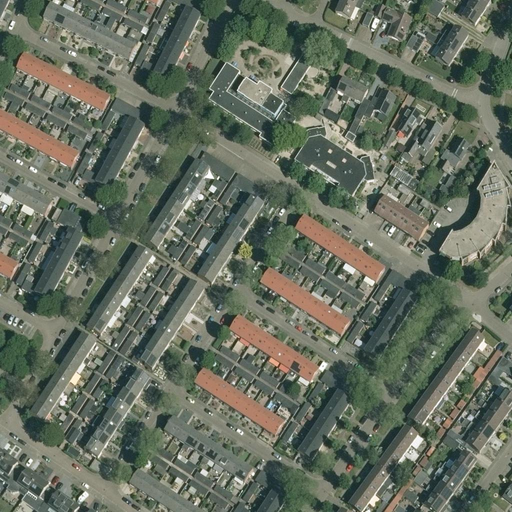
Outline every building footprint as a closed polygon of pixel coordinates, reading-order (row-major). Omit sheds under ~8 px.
[(0,0),(0,6),(7,9),(11,0),(0,0)] [(83,0),(81,4),(90,9),(93,4),(85,0),(83,0)] [(188,0),(181,0),(178,7),(184,9),(188,0)] [(187,11),(189,12),(194,1),(191,0),(188,0),(184,9),(187,11)] [(341,0),(341,3),(355,9),(361,12),(366,1),(364,0),(341,0)] [(476,0),(473,0),(468,9),(481,17),(488,7),(476,0)] [(107,6),(116,11),(118,5),(110,1),(107,6)] [(194,1),(189,12),(194,15),(200,4),(194,1)] [(441,14),(444,8),(433,1),(430,7),(441,14)] [(167,15),(172,6),(166,3),(162,12),(167,15)] [(350,21),(355,9),(341,3),(335,15),(350,21)] [(102,8),(93,4),(90,9),(99,13),(102,8)] [(127,10),(118,5),(116,11),(125,15),(127,10)] [(44,20),(54,26),(62,11),(51,6),(44,20)] [(375,18),(381,21),(385,9),(379,7),(375,18)] [(430,7),(427,12),(437,19),(441,14),(430,7)] [(468,9),(461,19),(475,28),(481,17),(468,9)] [(114,14),(105,10),(102,15),(111,19),(114,14)] [(72,17),(62,11),(54,26),(65,31),(72,17)] [(140,16),(131,11),(128,17),(137,21),(140,16)] [(201,18),(194,15),(189,12),(187,11),(181,22),(196,29),(201,18)] [(402,44),(411,21),(387,11),(383,21),(393,26),(388,38),(402,44)] [(162,12),(157,21),(163,24),(167,15),(162,12)] [(111,19),(120,24),(123,19),(114,14),(111,19)] [(373,17),(367,15),(362,26),(368,29),(373,17)] [(137,21),(146,26),(149,20),(140,16),(137,21)] [(65,31),(76,37),(83,22),(72,17),(65,31)] [(135,25),(126,20),(124,26),(133,30),(135,25)] [(94,27),(83,22),(76,37),(87,42),(94,27)] [(190,40),(196,29),(181,22),(176,33),(190,40)] [(148,31),(135,25),(133,30),(145,37),(148,31)] [(156,25),(151,34),(156,36),(161,27),(156,25)] [(87,42),(97,47),(105,33),(94,27),(87,42)] [(462,48),(468,38),(455,30),(452,33),(450,32),(449,34),(446,32),(443,37),(448,40),(462,48)] [(108,53),(115,38),(105,33),(97,47),(108,53)] [(176,33),(171,43),(185,51),(190,40),(176,33)] [(152,45),(156,36),(151,34),(147,43),(152,45)] [(418,40),(411,51),(417,54),(425,40),(417,36),(415,39),(418,40)] [(418,40),(415,39),(412,37),(406,48),(411,51),(418,40)] [(442,50),(455,59),(462,48),(448,40),(443,37),(437,46),(442,50)] [(108,53),(119,58),(126,44),(115,38),(108,53)] [(180,61),(185,51),(171,43),(165,54),(180,61)] [(119,58),(129,64),(137,49),(126,44),(119,58)] [(140,56),(147,58),(146,58),(150,49),(145,46),(140,56)] [(442,50),(435,61),(448,69),(455,59),(442,50)] [(174,72),(180,61),(165,54),(160,65),(174,72)] [(169,83),(174,72),(160,65),(158,70),(145,63),(148,59),(147,58),(140,56),(135,66),(142,70),(141,72),(154,78),(155,76),(169,83)] [(314,63),(303,56),(281,90),(291,97),(314,63)] [(35,63),(25,57),(17,72),(28,77),(35,63)] [(46,68),(35,63),(28,77),(39,83),(46,68)] [(286,108),(274,100),(271,98),(272,96),(259,87),(258,89),(247,81),(245,84),(236,79),(239,74),(226,66),(209,92),(213,95),(209,103),(261,137),(259,140),(272,148),(283,133),(287,136),(296,122),(283,113),(286,108)] [(46,68),(39,83),(49,88),(57,73),(46,68)] [(68,79),(57,73),(49,88),(60,94),(68,79)] [(78,84),(68,79),(60,94),(71,99),(78,84)] [(344,97),(341,103),(346,106),(349,100),(356,87),(343,81),(337,94),(344,97)] [(78,84),(71,99),(82,104),(89,90),(78,84)] [(22,91),(13,87),(10,92),(19,97),(22,91)] [(349,100),(361,106),(368,93),(356,87),(349,100)] [(100,95),(89,90),(82,104),(92,110),(100,95)] [(19,97),(28,101),(31,96),(22,91),(19,97)] [(16,99),(7,94),(4,100),(13,104),(16,99)] [(110,100),(100,95),(92,110),(103,115),(110,100)] [(395,101),(382,95),(377,106),(371,104),(364,119),(370,121),(374,113),(386,118),(395,101)] [(43,102),(34,98),(31,103),(40,108),(43,102)] [(13,104),(22,109),(24,104),(16,99),(13,104)] [(112,111),(117,114),(123,103),(117,101),(112,111)] [(324,118),(331,104),(325,101),(319,115),(324,118)] [(52,107),(43,102),(40,108),(49,112),(52,107)] [(128,106),(123,103),(117,114),(122,117),(128,106)] [(25,111),(34,116),(37,110),(28,106),(25,111)] [(133,109),(128,106),(122,117),(127,120),(133,109)] [(64,113),(55,109),(52,114),(61,119),(64,113)] [(127,120),(131,122),(133,123),(138,112),(133,109),(127,120)] [(45,115),(37,110),(34,116),(43,120),(45,115)] [(402,127),(398,134),(407,139),(412,132),(411,132),(416,125),(419,127),(423,122),(419,119),(420,118),(409,111),(400,125),(402,127)] [(138,112),(133,123),(138,125),(144,115),(138,112)] [(73,118),(64,113),(61,119),(70,123),(73,118)] [(111,125),(116,116),(110,113),(106,122),(111,125)] [(0,132),(8,137),(16,123),(5,117),(0,127),(0,132)] [(57,122),(49,117),(46,122),(55,127),(57,122)] [(76,120),(73,125),(82,130),(85,124),(76,120)] [(355,121),(349,134),(355,136),(361,123),(355,121)] [(63,132),(66,126),(57,122),(55,127),(63,132)] [(106,122),(101,131),(106,134),(111,125),(106,122)] [(139,140),(145,129),(138,125),(133,123),(131,122),(125,132),(139,140)] [(8,137),(19,143),(27,129),(16,123),(8,137)] [(94,129),(85,124),(82,130),(91,134),(94,129)] [(418,133),(411,144),(419,148),(427,154),(433,145),(441,131),(437,128),(438,126),(433,124),(432,125),(430,124),(423,136),(418,133)] [(67,134),(76,138),(78,133),(70,128),(67,134)] [(37,134),(27,129),(19,143),(29,149),(37,134)] [(326,138),(325,130),(318,131),(318,130),(307,133),(301,135),(303,143),(306,145),(294,163),(309,172),(311,169),(339,187),(337,190),(351,200),(363,182),(366,184),(374,182),(373,176),(374,176),(372,165),(371,165),(369,158),(362,160),(359,164),(324,141),(326,138)] [(133,150),(139,140),(125,132),(119,142),(133,150)] [(390,132),(382,146),(388,149),(396,135),(390,132)] [(87,138),(78,133),(76,138),(84,143),(87,138)] [(29,149),(40,154),(48,140),(37,134),(29,149)] [(99,146),(104,137),(99,134),(94,143),(99,146)] [(50,160),(58,146),(48,140),(40,154),(50,160)] [(443,157),(455,165),(458,160),(461,162),(465,156),(464,155),(468,148),(458,141),(450,155),(446,153),(443,157)] [(128,161),(132,152),(133,150),(119,142),(113,153),(128,161)] [(95,154),(96,152),(99,146),(94,143),(89,151),(95,154)] [(411,144),(411,143),(404,154),(412,159),(419,148),(411,144)] [(50,160),(61,166),(69,151),(58,146),(50,160)] [(71,172),(79,157),(69,151),(61,166),(71,172)] [(122,171),(128,161),(113,153),(108,164),(122,171)] [(205,154),(199,164),(204,168),(210,158),(205,154)] [(82,164),(89,167),(88,166),(93,158),(87,155),(82,164)] [(210,158),(204,168),(209,171),(215,161),(210,158)] [(215,161),(209,171),(210,172),(214,174),(220,164),(215,161)] [(439,170),(445,174),(449,166),(444,162),(439,170)] [(196,163),(190,173),(203,182),(210,172),(209,171),(204,168),(199,164),(196,163)] [(95,187),(97,185),(96,185),(99,179),(87,172),(90,167),(89,167),(82,164),(77,174),(83,178),(82,180),(95,187)] [(108,164),(102,174),(116,182),(122,171),(108,164)] [(214,174),(219,178),(225,167),(220,164),(214,174)] [(219,178),(224,181),(230,171),(225,167),(219,178)] [(395,169),(390,177),(414,193),(419,185),(395,169)] [(235,174),(230,171),(224,181),(229,184),(235,174)] [(491,172),(479,191),(483,193),(485,204),(484,215),(480,226),(472,234),(463,240),(452,243),(449,241),(444,249),(445,249),(450,252),(450,263),(461,264),(461,263),(461,261),(467,259),(468,263),(467,263),(468,264),(478,257),(477,255),(482,251),(484,254),(484,255),(492,246),(490,244),(494,239),(497,241),(497,242),(502,230),(500,229),(502,223),(505,225),(506,225),(507,213),(504,212),(505,206),(508,206),(508,207),(509,206),(506,194),(503,195),(502,189),(506,188),(503,183),(502,183),(497,185),(491,174),(491,172)] [(190,173),(183,183),(197,192),(203,182),(190,173)] [(110,192),(116,182),(102,174),(99,179),(96,185),(97,185),(110,192)] [(11,182),(0,176),(0,194),(3,197),(11,182)] [(244,179),(239,176),(232,186),(237,189),(244,179)] [(450,192),(456,181),(451,178),(444,188),(450,192)] [(237,189),(242,193),(249,182),(244,179),(237,189)] [(3,197),(13,202),(21,188),(11,182),(3,197)] [(247,196),(254,186),(249,182),(242,193),(245,195),(247,196)] [(177,193),(190,202),(197,192),(183,183),(177,193)] [(222,194),(227,186),(222,183),(217,191),(222,194)] [(251,198),(252,199),(259,189),(254,186),(247,196),(250,198),(251,198)] [(397,191),(402,195),(405,190),(400,186),(397,191)] [(32,194),(21,188),(13,202),(24,208),(32,194)] [(230,199),(235,191),(230,188),(225,196),(230,199)] [(257,202),(264,192),(259,189),(252,199),(257,202)] [(374,214),(385,221),(395,207),(385,200),(389,194),(383,190),(374,203),(379,206),(374,214)] [(411,193),(405,190),(402,195),(408,198),(411,193)] [(217,191),(211,199),(217,203),(222,194),(217,191)] [(262,206),(269,196),(264,192),(257,202),(262,206)] [(177,193),(170,203),(184,212),(190,202),(177,193)] [(42,199),(32,194),(24,208),(34,214),(42,199)] [(257,217),(264,207),(262,206),(257,202),(252,199),(251,198),(250,198),(247,196),(245,195),(239,205),(244,208),(257,217)] [(225,196),(220,205),(225,208),(230,199),(225,196)] [(34,214),(45,219),(53,205),(42,199),(34,214)] [(419,206),(424,209),(428,204),(423,201),(419,206)] [(170,203),(164,213),(177,222),(184,212),(170,203)] [(209,203),(204,211),(209,214),(214,206),(209,203)] [(433,207),(428,204),(424,209),(429,212),(433,207)] [(406,214),(395,207),(385,221),(396,229),(406,214)] [(217,219),(222,211),(217,208),(212,216),(217,219)] [(257,217),(244,208),(237,218),(251,227),(257,217)] [(52,222),(57,225),(63,214),(57,211),(52,222)] [(204,211),(198,219),(204,223),(209,214),(204,211)] [(65,212),(63,214),(57,225),(80,237),(87,224),(65,212)] [(171,232),(177,222),(164,213),(157,223),(171,232)] [(396,229),(407,236),(417,221),(406,214),(396,229)] [(212,216),(206,224),(211,228),(217,219),(212,216)] [(231,228),(244,237),(251,227),(237,218),(231,228)] [(314,226),(304,219),(295,233),(305,240),(314,226)] [(11,226),(3,221),(0,225),(0,226),(9,231),(11,226)] [(428,228),(417,221),(407,236),(419,243),(428,228)] [(196,234),(201,226),(196,222),(191,231),(196,234)] [(157,223),(151,233),(164,242),(171,232),(157,223)] [(49,224),(44,232),(50,235),(55,226),(49,224)] [(324,232),(314,226),(305,240),(315,246),(324,232)] [(23,232),(15,228),(12,233),(21,238),(23,232)] [(204,239),(209,231),(204,228),(199,236),(204,239)] [(238,247),(244,237),(231,228),(224,238),(238,247)] [(191,231),(185,239),(191,242),(196,234),(191,231)] [(21,238),(29,242),(32,237),(23,232),(21,238)] [(44,232),(40,241),(45,244),(50,235),(44,232)] [(78,250),(84,239),(69,232),(64,242),(78,250)] [(315,246),(325,253),(334,239),(324,232),(315,246)] [(151,233),(144,243),(158,252),(164,242),(151,233)] [(19,241),(10,236),(7,241),(16,246),(19,241)] [(199,236),(194,244),(199,248),(204,239),(199,236)] [(231,257),(238,247),(224,238),(218,248),(231,257)] [(335,259),(344,245),(334,239),(325,253),(323,256),(328,260),(331,256),(335,259)] [(16,246),(25,251),(28,246),(19,241),(16,246)] [(72,260),(78,250),(64,242),(58,253),(72,260)] [(183,254),(188,246),(183,242),(178,251),(183,254)] [(38,256),(43,247),(38,244),(33,253),(38,256)] [(354,252),(344,245),(335,259),(345,266),(354,252)] [(191,259),(196,251),(191,247),(186,255),(191,259)] [(297,253),(289,247),(285,252),(294,258),(297,253)] [(225,267),(231,257),(218,248),(211,258),(225,267)] [(140,249),(133,260),(147,268),(153,258),(140,249)] [(178,251),(172,259),(177,262),(183,254),(178,251)] [(353,276),(355,272),(364,258),(354,252),(345,266),(343,270),(353,276)] [(33,253),(28,262),(34,265),(38,256),(33,253)] [(58,253),(52,263),(67,271),(72,260),(58,253)] [(294,258),(302,263),(305,258),(297,253),(294,258)] [(186,255),(180,264),(185,267),(191,259),(186,255)] [(292,261),(283,256),(280,260),(288,266),(292,261)] [(205,268),(218,277),(225,267),(211,258),(205,268)] [(374,265),(364,258),(355,272),(365,279),(374,265)] [(133,260),(126,269),(140,278),(147,268),(133,260)] [(317,266),(308,260),(305,265),(313,271),(317,266)] [(300,266),(292,261),(288,266),(297,271),(300,266)] [(0,275),(10,282),(18,268),(8,262),(0,275)] [(61,281),(67,271),(52,263),(47,274),(61,281)] [(26,265),(22,274),(27,277),(32,268),(26,265)] [(375,285),(384,271),(374,265),(365,279),(375,285)] [(313,271),(322,276),(325,271),(317,266),(313,271)] [(164,268),(159,277),(164,280),(169,271),(164,268)] [(211,287),(218,277),(205,268),(198,278),(211,287)] [(303,268),(300,273),(308,279),(311,274),(303,268)] [(133,288),(140,278),(126,269),(120,279),(133,288)] [(261,286),(271,292),(279,279),(269,272),(261,286)] [(386,282),(391,285),(398,275),(393,272),(386,282)] [(172,285),(178,277),(173,273),(167,282),(172,285)] [(337,279),(328,273),(325,278),(333,284),(337,279)] [(29,277),(27,277),(22,274),(16,284),(23,288),(22,290),(34,297),(36,295),(49,302),(55,292),(41,284),(38,289),(31,285),(34,280),(29,277)] [(55,292),(61,281),(47,274),(41,284),(55,292)] [(308,279),(316,284),(320,279),(311,274),(308,279)] [(403,278),(398,275),(391,285),(396,288),(403,278)] [(158,288),(164,280),(159,277),(153,285),(158,288)] [(396,288),(401,292),(408,282),(403,278),(396,288)] [(120,279),(113,289),(127,298),(133,288),(120,279)] [(271,292),(281,299),(289,285),(279,279),(271,292)] [(333,284),(342,289),(345,284),(337,279),(333,284)] [(331,287),(323,281),(320,286),(328,292),(331,287)] [(167,282),(161,290),(166,293),(172,285),(167,282)] [(403,293),(406,295),(413,285),(408,282),(401,292),(403,293)] [(198,302),(205,292),(191,283),(184,293),(198,302)] [(384,295),(390,287),(384,283),(379,292),(384,295)] [(281,299),(291,305),(299,292),(289,285),(281,299)] [(413,285),(406,295),(411,298),(418,288),(413,285)] [(357,292),(348,286),(345,291),(353,297),(357,292)] [(328,292),(337,297),(340,292),(331,287),(328,292)] [(156,291),(151,288),(146,296),(151,300),(156,291)] [(113,289),(107,299),(120,308),(127,298),(113,289)] [(300,312),(309,299),(311,296),(307,294),(305,296),(299,292),(291,305),(300,312)] [(353,297),(362,302),(365,297),(357,292),(353,297)] [(379,292),(374,300),(379,304),(384,295),(379,292)] [(159,293),(154,302),(159,305),(164,297),(159,293)] [(192,312),(198,302),(184,293),(178,303),(192,312)] [(411,298),(406,295),(403,293),(397,303),(411,312),(417,302),(411,298)] [(351,300),(343,294),(340,299),(348,305),(351,300)] [(146,296),(140,305),(145,308),(151,300),(146,296)] [(100,309),(114,318),(120,308),(107,299),(100,309)] [(300,312),(310,319),(319,305),(309,299),(300,312)] [(348,305),(356,310),(360,305),(351,300),(348,305)] [(153,313),(159,305),(154,302),(148,310),(153,313)] [(178,303),(171,313),(185,322),(192,312),(178,303)] [(371,315),(377,307),(372,303),(366,312),(371,315)] [(404,322),(411,312),(397,303),(390,313),(404,322)] [(310,319),(320,325),(329,312),(319,305),(310,319)] [(138,320),(143,311),(138,308),(133,316),(138,320)] [(100,309),(94,319),(107,328),(114,318),(100,309)] [(339,318),(329,312),(320,325),(330,332),(339,318)] [(366,312),(361,320),(366,323),(371,315),(366,312)] [(146,325),(151,316),(146,313),(141,322),(146,325)] [(178,332),(185,322),(171,313),(165,323),(178,332)] [(390,313),(384,323),(397,332),(404,322),(390,313)] [(133,316),(127,325),(132,328),(138,320),(133,316)] [(330,332),(340,338),(349,325),(339,318),(330,332)] [(94,319),(87,329),(101,338),(107,328),(94,319)] [(240,340),(249,326),(239,319),(230,333),(240,340)] [(140,333),(146,325),(141,322),(135,330),(140,333)] [(172,342),(178,332),(165,323),(158,333),(172,342)] [(358,336),(364,327),(359,323),(352,333),(358,336)] [(391,342),(397,332),(384,323),(377,333),(391,342)] [(250,346),(259,333),(249,326),(240,340),(250,346)] [(125,340),(130,331),(125,328),(120,336),(125,340)] [(133,345),(138,336),(133,333),(128,342),(133,345)] [(165,352),(172,342),(158,333),(152,343),(165,352)] [(269,339),(259,333),(250,346),(260,353),(269,339)] [(352,333),(346,342),(351,345),(358,336),(352,333)] [(377,333),(371,343),(384,352),(391,342),(377,333)] [(477,352),(484,342),(471,333),(464,343),(477,352)] [(83,336),(76,346),(90,355),(96,345),(83,336)] [(120,336),(114,344),(119,348),(125,340),(120,336)] [(270,359),(279,346),(269,339),(260,353),(270,359)] [(127,353),(133,345),(128,342),(122,350),(127,353)] [(159,362),(165,352),(152,343),(145,353),(159,362)] [(378,362),(384,352),(371,343),(364,353),(378,362)] [(470,362),(477,352),(464,343),(457,353),(470,362)] [(76,346),(69,356),(83,365),(87,368),(91,362),(87,360),(90,355),(76,346)] [(289,352),(279,346),(270,359),(280,366),(289,352)] [(231,353),(223,348),(219,353),(228,358),(231,353)] [(289,352),(280,366),(290,372),(299,359),(289,352)] [(501,355),(497,352),(492,360),(496,363),(501,355)] [(152,372),(159,362),(145,353),(138,363),(152,372)] [(228,358),(236,364),(240,359),(231,353),(228,358)] [(450,362),(463,372),(470,362),(457,353),(450,362)] [(77,375),(83,365),(69,356),(63,366),(77,375)] [(108,367),(114,359),(109,356),(103,364),(108,367)] [(226,361),(217,356),(214,361),(222,366),(226,361)] [(309,365),(299,359),(290,372),(287,376),(293,379),(295,376),(300,379),(309,365)] [(511,365),(502,360),(496,369),(503,373),(504,371),(511,375),(511,365)] [(116,373),(122,365),(117,361),(111,370),(116,373)] [(222,366),(231,372),(234,367),(226,361),(222,366)] [(251,366),(243,361),(239,366),(248,371),(251,366)] [(456,382),(463,372),(450,362),(443,372),(456,382)] [(489,373),(494,365),(490,362),(485,370),(489,373)] [(103,364),(98,373),(103,376),(108,367),(103,364)] [(300,379),(310,386),(319,372),(309,365),(300,379)] [(63,366),(56,376),(70,385),(77,375),(63,366)] [(248,371),(256,376),(259,371),(251,366),(248,371)] [(126,379),(130,382),(144,391),(146,392),(150,385),(148,384),(150,381),(137,372),(132,369),(126,379)] [(246,374),(237,369),(234,374),(242,379),(246,374)] [(111,370),(106,378),(111,381),(116,373),(111,370)] [(332,375),(327,372),(320,382),(325,385),(332,375)] [(443,372),(436,382),(448,391),(456,382),(443,372)] [(477,379),(481,382),(487,374),(483,372),(477,379)] [(195,386),(205,393),(214,379),(204,373),(195,386)] [(242,379),(251,385),(254,380),(246,374),(242,379)] [(271,379),(262,374),(259,379),(268,384),(271,379)] [(337,378),(332,375),(325,385),(330,389),(337,378)] [(50,386),(64,395),(70,385),(56,376),(50,386)] [(95,387),(101,379),(95,376),(90,384),(95,387)] [(498,389),(501,384),(491,377),(487,381),(498,389)] [(330,389),(336,392),(342,382),(337,378),(330,389)] [(224,386),(214,379),(205,393),(215,399),(224,386)] [(268,384),(276,389),(279,385),(271,379),(268,384)] [(104,381),(98,390),(103,393),(109,384),(104,381)] [(480,384),(476,381),(470,389),(474,392),(480,384)] [(137,401),(144,391),(130,382),(123,392),(137,401)] [(266,387),(257,382),(254,387),(262,392),(266,387)] [(347,385),(342,382),(336,392),(338,393),(341,395),(347,385)] [(436,382),(428,392),(441,401),(448,391),(436,382)] [(496,403),(510,413),(511,410),(511,398),(507,394),(510,389),(502,383),(501,384),(498,389),(493,395),(492,395),(489,399),(494,402),(496,404),(496,403)] [(90,384),(85,393),(90,396),(95,387),(90,384)] [(319,384),(314,392),(319,396),(324,387),(319,384)] [(231,385),(228,389),(224,386),(215,399),(225,406),(234,392),(236,389),(231,385)] [(352,388),(347,385),(341,395),(346,399),(352,388)] [(50,386),(43,396),(57,405),(64,395),(50,386)] [(262,392),(271,398),(274,393),(266,387),(262,392)] [(279,392),(287,397),(291,392),(282,387),(279,392)] [(98,401),(103,393),(98,390),(93,398),(98,401)] [(453,396),(460,399),(463,394),(457,390),(453,396)] [(467,402),(473,394),(469,391),(463,399),(467,402)] [(131,411),(137,401),(123,392),(117,402),(131,411)] [(225,406),(235,412),(244,399),(234,392),(225,406)] [(299,397),(291,392),(287,397),(301,406),(304,401),(299,397)] [(319,396),(314,392),(308,401),(313,404),(319,396)] [(434,411),(441,401),(428,392),(421,402),(434,411)] [(346,399),(341,395),(338,393),(331,404),(345,412),(351,402),(346,399)] [(277,395),(274,400),(282,405),(285,400),(277,395)] [(43,396),(37,406),(51,415),(57,405),(43,396)] [(82,396),(77,404),(82,407),(88,399),(82,396)] [(235,412),(245,419),(254,405),(244,399),(235,412)] [(294,406),(285,400),(282,405),(290,411),(294,406)] [(91,401),(85,410),(90,413),(96,404),(91,401)] [(466,404),(462,401),(456,409),(460,411),(466,404)] [(502,424),(510,413),(496,403),(496,404),(491,410),(485,405),(480,401),(477,405),(482,409),(482,410),(488,414),(489,414),(502,424)] [(117,402),(110,412),(124,421),(131,411),(117,402)] [(421,402),(414,411),(427,421),(434,411),(421,402)] [(77,404),(71,413),(76,416),(82,407),(77,404)] [(306,404),(301,412),(306,416),(311,407),(306,404)] [(331,404),(325,414),(338,422),(345,412),(331,404)] [(254,405),(245,419),(255,426),(264,412),(254,405)] [(37,406),(30,416),(44,425),(51,415),(37,406)] [(66,420),(70,413),(66,410),(62,417),(66,420)] [(85,421),(90,413),(85,410),(80,418),(85,421)] [(449,418),(453,421),(459,413),(455,410),(449,418)] [(420,431),(427,421),(414,411),(407,421),(420,431)] [(117,431),(124,421),(110,412),(104,422),(117,431)] [(255,426),(265,432),(274,419),(264,412),(255,426)] [(300,424),(306,416),(301,412),(295,421),(300,424)] [(332,432),(338,422),(325,414),(318,424),(332,432)] [(470,417),(481,425),(481,424),(495,434),(502,424),(489,414),(488,414),(483,421),(477,416),(473,414),(470,417)] [(69,416),(64,424),(69,427),(74,419),(69,416)] [(265,432),(275,439),(287,421),(281,417),(278,421),(274,419),(265,432)] [(183,426),(173,419),(164,433),(174,440),(183,426)] [(448,420),(442,428),(446,431),(452,423),(448,420)] [(78,421),(72,429),(77,433),(82,424),(78,421)] [(117,431),(104,422),(97,432),(111,441),(117,431)] [(293,423),(288,432),(293,435),(298,427),(293,423)] [(495,434),(481,424),(481,425),(478,428),(472,423),(466,430),(473,435),(487,445),(495,434)] [(64,424),(58,432),(63,436),(69,427),(64,424)] [(325,443),(332,432),(318,424),(312,434),(325,443)] [(193,432),(183,426),(174,440),(184,446),(193,432)] [(72,429),(67,438),(64,441),(73,447),(80,435),(77,433),(72,429)] [(405,429),(398,438),(411,448),(418,438),(405,429)] [(441,430),(435,438),(439,441),(445,433),(441,430)] [(104,451),(111,441),(97,432),(91,442),(104,451)] [(188,449),(194,453),(203,439),(193,432),(184,446),(182,450),(186,452),(188,449)] [(288,432),(282,440),(287,444),(293,435),(288,432)] [(457,437),(450,432),(447,437),(447,438),(453,442),(457,437)] [(318,453),(325,443),(312,434),(305,444),(318,453)] [(473,435),(468,442),(462,437),(460,439),(457,437),(453,442),(459,446),(463,450),(466,446),(479,456),(484,448),(487,445),(473,435)] [(404,457),(411,448),(398,438),(391,448),(404,457)] [(454,453),(459,446),(453,442),(447,438),(442,444),(454,453)] [(91,442),(86,439),(83,444),(87,447),(84,452),(98,461),(104,451),(91,442)] [(213,446),(203,439),(194,453),(204,459),(213,446)] [(312,463),(318,453),(305,444),(298,454),(312,463)] [(213,446),(204,459),(201,463),(206,466),(209,462),(214,466),(223,452),(213,446)] [(166,453),(158,448),(154,453),(163,458),(166,453)] [(391,448),(384,458),(397,467),(404,457),(391,448)] [(432,448),(427,456),(431,459),(436,451),(432,448)] [(233,459),(223,452),(214,466),(224,472),(233,459)] [(163,458),(171,464),(174,459),(166,453),(163,458)] [(455,465),(468,475),(476,464),(463,454),(457,462),(455,465)] [(161,461),(152,456),(149,461),(157,466),(161,461)] [(19,474),(14,470),(18,465),(7,457),(0,467),(0,480),(9,487),(19,474)] [(390,477),(397,467),(384,458),(377,468),(390,477)] [(425,458),(420,466),(424,468),(429,460),(425,458)] [(243,465),(233,459),(224,472),(234,479),(243,465)] [(157,466),(166,472),(169,467),(161,461),(157,466)] [(177,461),(174,466),(183,471),(186,466),(177,461)] [(253,472),(243,465),(234,479),(244,485),(253,472)] [(461,486),(468,475),(455,465),(455,466),(450,471),(444,467),(441,471),(443,473),(447,476),(461,486)] [(183,471),(191,477),(194,472),(186,466),(183,471)] [(417,478),(422,470),(418,467),(413,475),(417,478)] [(377,468),(370,477),(383,487),(390,477),(377,468)] [(180,474),(172,469),(169,474),(177,479),(180,474)] [(24,477),(19,474),(9,487),(7,490),(13,495),(18,494),(22,488),(28,492),(36,482),(38,479),(27,472),(24,477)] [(267,475),(262,472),(255,482),(260,485),(267,475)] [(129,486),(139,493),(148,479),(138,473),(129,486)] [(447,476),(443,473),(438,479),(436,478),(433,482),(439,486),(440,486),(453,496),(461,486),(447,476)] [(177,479),(186,485),(189,480),(180,474),(177,479)] [(194,479),(202,484),(206,479),(197,474),(194,479)] [(272,479),(267,475),(260,485),(265,489),(272,479)] [(375,496),(383,487),(370,477),(363,487),(375,496)] [(411,477),(405,485),(409,488),(415,480),(411,477)] [(49,496),(45,492),(48,487),(38,479),(36,482),(28,492),(22,502),(35,511),(37,511),(40,509),(49,496)] [(139,493),(149,499),(158,486),(148,479),(139,493)] [(214,485),(206,479),(202,484),(211,489),(214,485)] [(265,489),(270,492),(277,482),(272,479),(265,489)] [(189,487),(197,492),(200,487),(192,482),(189,487)] [(282,485),(277,482),(270,492),(272,493),(275,495),(282,485)] [(254,484),(248,492),(253,496),(259,487),(254,484)] [(287,489),(282,485),(275,495),(280,498),(287,489)] [(149,499),(159,506),(168,492),(158,486),(149,499)] [(425,492),(434,498),(445,506),(453,496),(440,486),(439,486),(435,493),(428,488),(425,492)] [(511,486),(503,498),(511,505),(511,486)] [(209,493),(200,487),(197,492),(205,498),(209,493)] [(226,492),(217,487),(214,492),(222,497),(226,492)] [(363,487),(356,497),(368,506),(375,496),(363,487)] [(398,495),(402,497),(408,490),(404,487),(398,495)] [(169,511),(178,499),(168,492),(159,506),(168,511),(169,511)] [(222,497),(231,503),(234,498),(226,492),(222,497)] [(248,504),(253,496),(248,492),(243,501),(248,504)] [(414,505),(418,499),(407,492),(403,497),(414,505)] [(280,498),(275,495),(272,493),(266,503),(279,511),(286,502),(280,498)] [(54,499),(49,496),(40,509),(43,511),(52,511),(53,511),(55,511),(60,511),(68,502),(58,494),(54,499)] [(209,500),(217,505),(220,500),(212,495),(209,500)] [(395,507),(401,499),(397,496),(391,504),(395,507)] [(356,497),(348,507),(355,511),(364,511),(368,506),(356,497)] [(434,498),(429,505),(424,501),(421,505),(430,511),(441,511),(445,506),(434,498)] [(169,511),(183,511),(188,505),(178,499),(169,511)] [(229,506),(220,500),(217,505),(225,511),(229,506)] [(68,502),(60,511),(77,511),(79,509),(68,502)] [(279,511),(266,503),(260,511),(279,511)]
